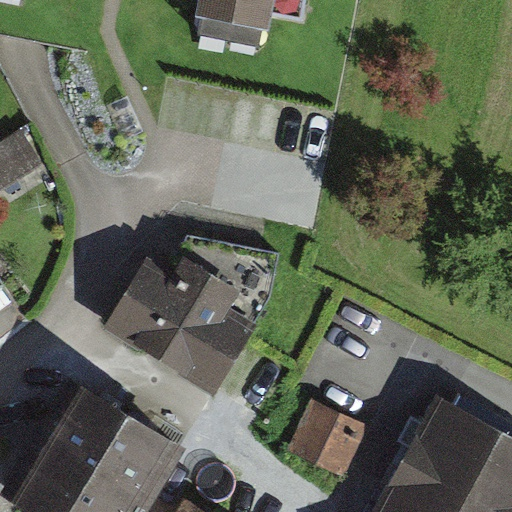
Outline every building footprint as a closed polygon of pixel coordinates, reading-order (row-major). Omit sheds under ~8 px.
[(320,0),(204,0),(200,24),(266,36),(271,7),(317,16),(320,0)] [(23,135),(0,150),(0,186),(5,194),(45,167),(23,135)] [(109,322),(230,390),(285,297),(292,253),(197,230),(193,251),(182,249),(169,265),(149,253),(109,322)] [(0,296),(13,288),(0,268),(0,296)] [(148,511),(188,446),(68,374),(1,486),(44,511),(148,511)] [(511,511),(511,431),(439,391),(372,511),(511,511)] [(371,425),(315,398),(294,441),(351,468),(371,425)] [(214,511),(192,498),(183,511),(214,511)]
